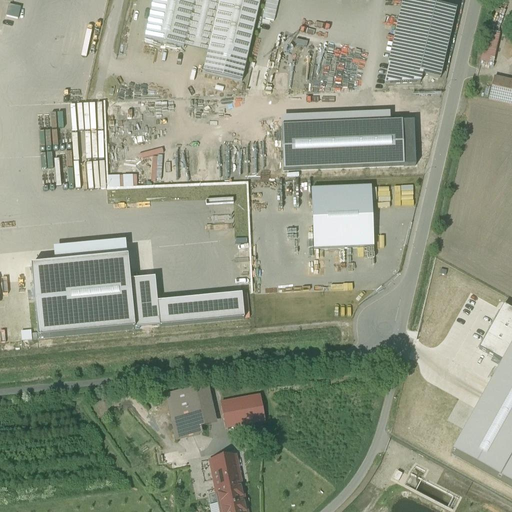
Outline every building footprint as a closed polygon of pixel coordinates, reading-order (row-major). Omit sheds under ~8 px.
[(153,0),(144,40),(183,49),(194,0),(153,0)] [(219,0),(194,0),(183,49),(207,55),(219,0)] [(219,0),(207,55),(202,74),(241,83),(260,0),(219,0)] [(456,10),(414,0),(398,69),(422,74),(422,75),(440,79),(456,10)] [(9,18),(22,20),(23,8),(11,6),(9,18)] [(271,67),(271,53),(257,53),(257,67),(271,67)] [(398,69),(389,67),(385,85),(420,84),(422,75),(422,74),(398,69)] [(511,82),(494,79),(490,100),(511,105),(511,82)] [(415,167),(413,123),(281,128),(283,172),(415,167)] [(370,188),(310,190),(313,250),(373,248),(370,188)] [(124,258),(28,268),(36,340),(131,330),(127,283),(124,258)] [(127,283),(131,330),(157,327),(155,304),(153,280),(127,283)] [(435,320),(478,311),(474,291),(431,300),(435,320)] [(155,304),(157,327),(241,320),(240,297),(155,304)] [(511,311),(503,307),(479,350),(502,364),(451,455),(511,488),(511,311)] [(199,389),(207,426),(216,424),(208,387),(199,389)] [(199,389),(176,394),(186,439),(199,436),(197,428),(207,426),(199,389)] [(186,439),(176,394),(166,396),(176,442),(186,439)] [(260,397),(220,404),(225,430),(265,422),(260,397)] [(245,511),(235,457),(210,462),(219,511),(245,511)]
